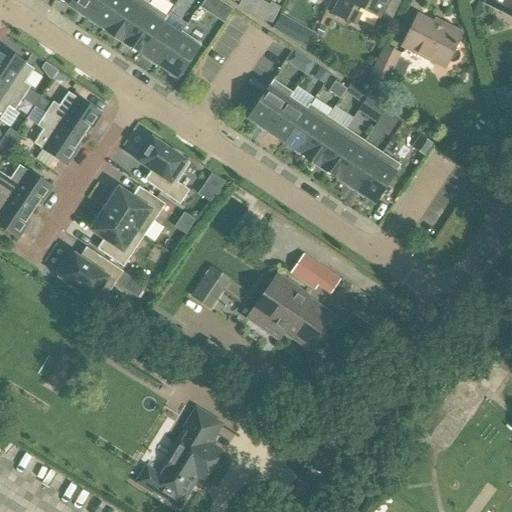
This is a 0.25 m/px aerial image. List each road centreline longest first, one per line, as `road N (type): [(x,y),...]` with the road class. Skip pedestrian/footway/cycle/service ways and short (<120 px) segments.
road 1 (residential): [(134,98),(445,301)]
road 2 (residential): [(296,511),(445,301)]
road 3 (residential): [(134,98),(32,257)]
road 4 (residential): [(0,6),(134,98)]
